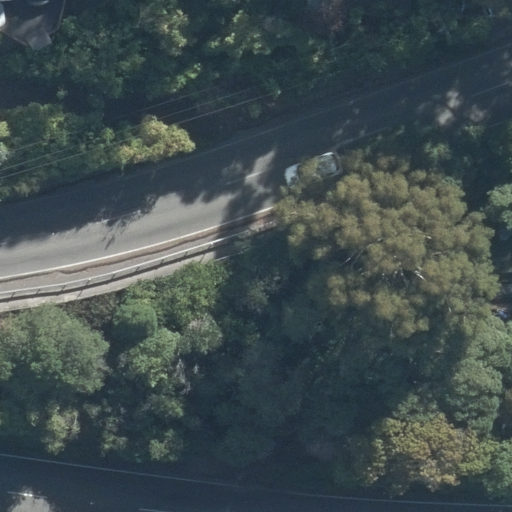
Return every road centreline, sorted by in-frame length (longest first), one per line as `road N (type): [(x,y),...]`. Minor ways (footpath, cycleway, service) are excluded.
road 1 (secondary): [(0,244),(234,184),(511,85)]
road 2 (secondary): [(0,494),(145,511)]
